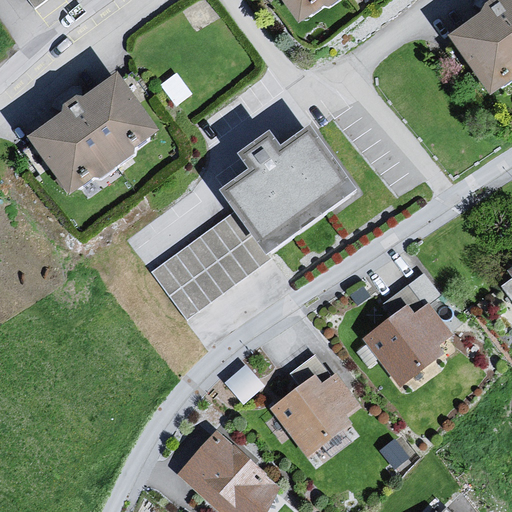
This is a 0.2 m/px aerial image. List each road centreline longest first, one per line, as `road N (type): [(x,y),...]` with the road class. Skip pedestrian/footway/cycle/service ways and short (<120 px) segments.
road 1 (residential): [(511,167),(209,370),(149,441),(118,511)]
road 2 (residential): [(115,0),(0,90)]
